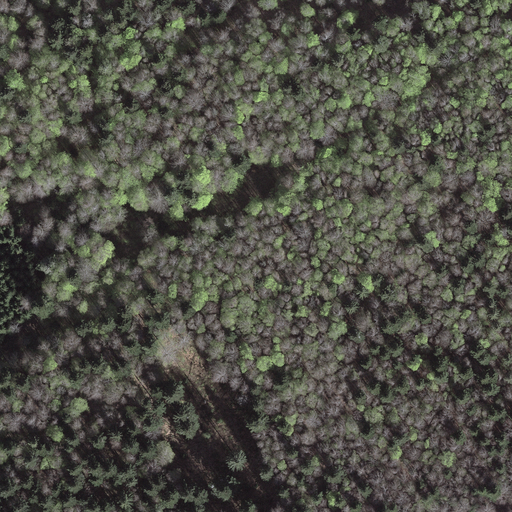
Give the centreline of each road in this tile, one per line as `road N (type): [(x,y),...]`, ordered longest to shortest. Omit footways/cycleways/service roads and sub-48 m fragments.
road 1 (track): [(0,351),(38,316),(181,221),(268,187),(511,42)]
road 2 (track): [(0,200),(86,185),(511,181)]
